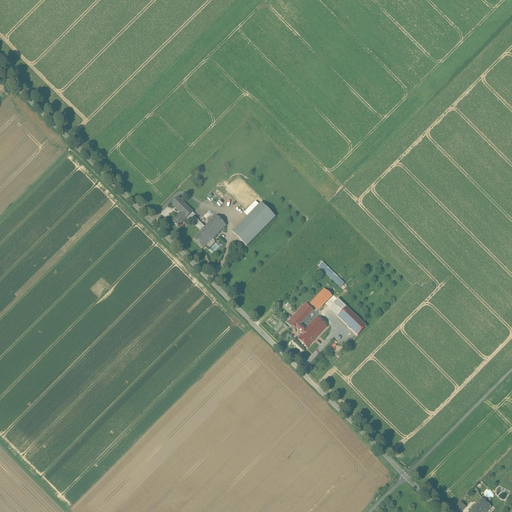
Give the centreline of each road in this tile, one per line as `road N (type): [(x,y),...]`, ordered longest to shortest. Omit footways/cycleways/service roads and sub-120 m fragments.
road 1 (tertiary): [(0,68),(442,511)]
road 2 (track): [(369,511),(511,369)]
